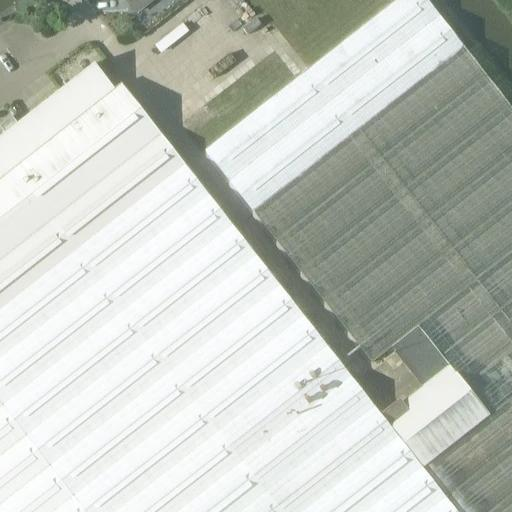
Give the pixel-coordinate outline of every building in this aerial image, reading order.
[(125,0),(138,15),(156,0),(125,0)] [(182,20),(199,7),(193,0),(190,0),(176,12),(182,20)] [(428,466),(463,511),(511,511),(511,109),(426,0),(397,0),(205,151),(372,364),(391,348),(418,327),(451,368),(490,417),(428,466)] [(0,127),(6,135),(4,137),(0,139),(0,511),(458,511),(387,419),(197,181),(185,165),(121,85),(115,90),(95,65),(18,125),(12,117),(0,126),(0,127)] [(490,417),(451,368),(418,327),(391,348),(424,390),(389,417),(428,466),(490,417)]
